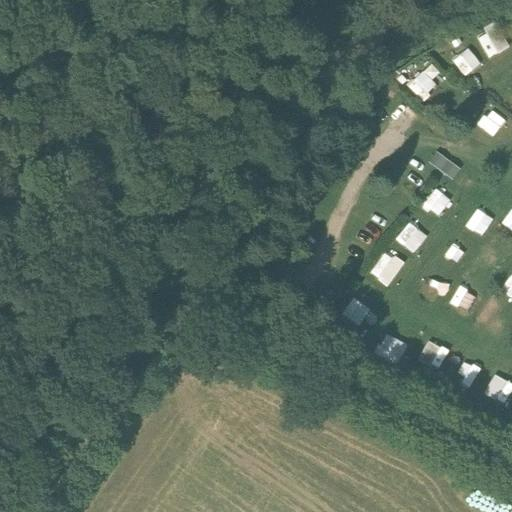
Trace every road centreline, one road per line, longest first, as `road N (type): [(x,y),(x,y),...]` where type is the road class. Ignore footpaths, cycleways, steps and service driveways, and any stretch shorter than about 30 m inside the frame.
road 1 (track): [(195,278),(299,115),(344,61),(465,0)]
road 2 (track): [(29,511),(195,278)]
